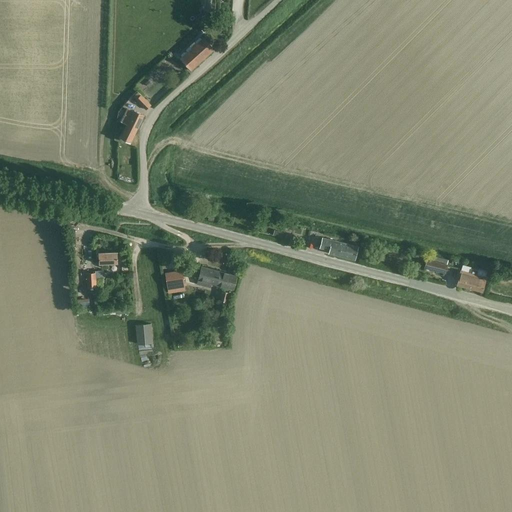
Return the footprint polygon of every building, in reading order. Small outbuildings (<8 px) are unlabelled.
[(201,29),(203,32),(213,25),(211,22),(201,29)] [(203,38),(180,58),(191,70),(214,49),(203,38)] [(144,107),(146,109),(150,105),(142,96),(137,100),(138,102),(144,107)] [(130,117),(127,125),(134,128),(137,129),(143,115),(141,114),(143,109),(144,107),(138,102),(136,106),(133,112),(131,111),(128,116),(130,117)] [(132,133),(134,129),(122,123),(120,128),(132,133)] [(355,260),(358,246),(322,237),(320,248),(329,250),(329,253),(335,255),(355,260)] [(101,264),(101,267),(107,267),(106,264),(118,263),(118,252),(98,253),(99,264),(101,264)] [(445,264),(425,259),(423,268),(443,273),(445,264)] [(236,277),(199,266),(196,279),(232,289),(236,277)] [(467,271),(461,270),(457,285),(482,292),(488,271),(478,268),(478,270),(468,267),(467,271)] [(102,278),(102,270),(95,271),(95,272),(87,273),(87,287),(96,287),(96,279),(102,278)] [(169,293),(185,290),(181,270),(165,273),(169,293)] [(222,291),(220,300),(227,301),(229,293),(222,291)] [(75,294),(77,304),(90,302),(88,292),(75,294)] [(153,342),(151,323),(135,325),(137,344),(153,342)]
